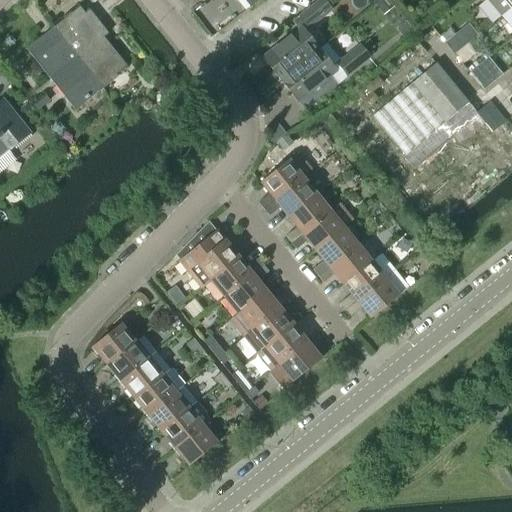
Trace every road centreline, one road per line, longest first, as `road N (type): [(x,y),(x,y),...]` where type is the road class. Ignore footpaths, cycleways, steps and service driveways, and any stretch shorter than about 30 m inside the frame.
road 1 (unclassified): [(162,511),(76,400),(63,352),(68,336),(217,182)]
road 2 (unclassified): [(219,511),(511,273)]
road 3 (residential): [(365,359),(217,182)]
road 4 (unclassified): [(217,182),(238,158),(245,124),(151,0)]
